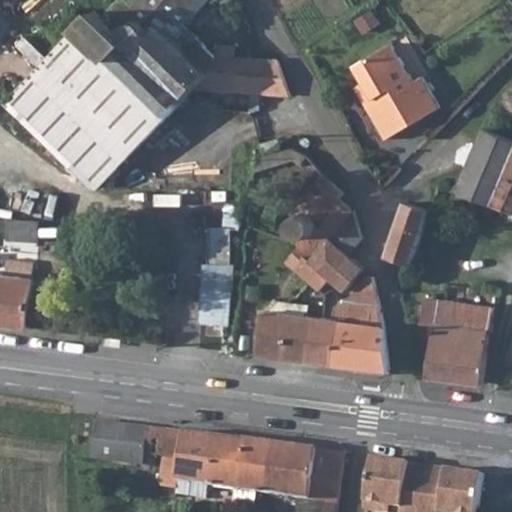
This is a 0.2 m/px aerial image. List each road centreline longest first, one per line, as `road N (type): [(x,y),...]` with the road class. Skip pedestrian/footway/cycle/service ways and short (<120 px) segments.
road 1 (unclassified): [(258,0),(367,205),(404,341),(402,413)]
road 2 (secondary): [(0,363),(402,413)]
